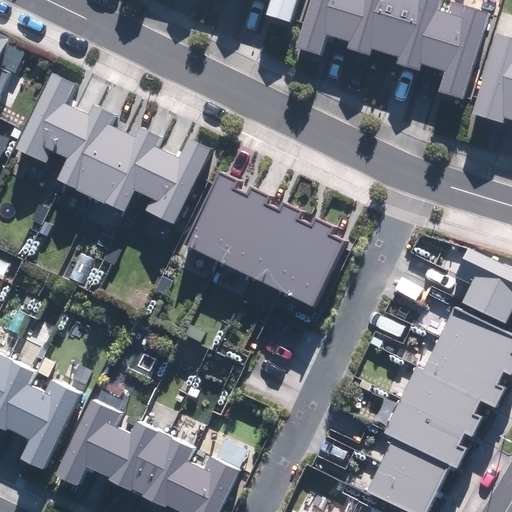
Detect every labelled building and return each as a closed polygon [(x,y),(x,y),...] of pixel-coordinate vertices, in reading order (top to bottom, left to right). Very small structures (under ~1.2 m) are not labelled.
[(269,0),(265,14),(290,22),(296,0),(269,0)] [(313,0),(300,43),(322,50),(327,34),(343,39),(340,49),(366,57),(369,47),(393,55),(390,64),(415,72),(418,63),(446,71),(439,92),(461,99),(488,15),(439,0),(313,0)] [(0,56),(9,38),(0,33),(0,56)] [(511,37),(498,33),(472,115),(503,124),(506,117),(511,118),(511,37)] [(144,210),(175,224),(211,149),(189,138),(179,158),(156,146),(161,136),(140,126),(135,137),(110,125),(115,115),(93,105),(89,115),(65,104),(75,84),(51,73),(15,149),(46,164),(53,150),(67,157),(57,179),(123,211),(133,189),(150,197),(144,210)] [(185,247),(313,306),(343,241),(330,234),(333,226),(314,217),(310,225),(299,219),(302,212),(281,202),(278,208),(266,203),(269,197),(248,188),(245,194),(235,189),(239,181),(220,172),(185,247)] [(462,302),(506,323),(511,311),(511,268),(469,248),(458,269),(475,277),(462,302)] [(367,491),(409,511),(426,511),(449,464),(457,468),(466,448),(459,445),(465,433),(471,436),(481,417),(474,414),(481,400),(495,407),(504,387),(496,384),(502,371),(509,374),(511,368),(511,334),(455,307),(425,371),(416,367),(384,433),(393,437),(367,491)] [(317,338),(284,317),(272,337),(305,357),(317,338)] [(19,458),(44,470),(80,394),(51,380),(46,392),(29,384),(35,371),(0,354),(0,425),(29,439),(19,458)] [(218,511),(239,470),(210,456),(205,469),(187,460),(194,447),(137,420),(130,434),(115,427),(121,413),(93,399),(56,476),(77,486),(85,467),(181,511),(218,511)] [(358,495),(350,506),(361,511),(393,511),(394,511),(358,495)]
